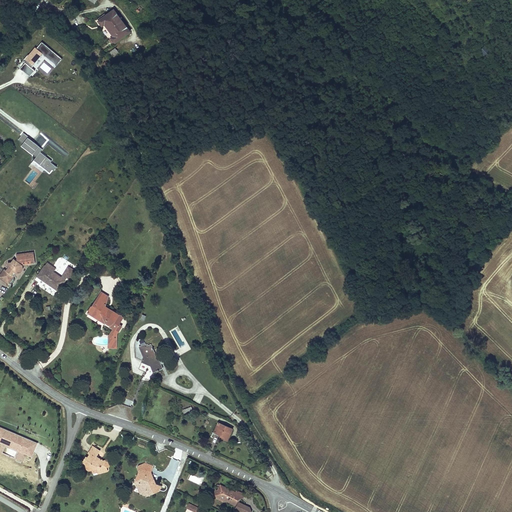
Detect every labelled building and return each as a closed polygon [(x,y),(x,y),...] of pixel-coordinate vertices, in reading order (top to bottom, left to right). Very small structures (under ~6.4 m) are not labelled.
[(133,41),(118,17),(107,24),(111,31),(114,29),(120,40),(118,41),(122,48),(133,41)] [(40,40),(18,67),(29,76),(34,70),(31,68),(42,54),(56,65),(62,58),(40,40)] [(485,45),(479,50),(485,57),(491,51),(485,45)] [(111,57),(118,54),(116,48),(109,51),(111,57)] [(35,65),(40,67),(38,72),(50,76),(55,62),(43,58),(42,61),(38,59),(35,65)] [(39,152),(42,148),(23,133),(18,140),(22,143),(21,145),(36,157),(34,161),(50,173),(56,165),(39,152)] [(15,273),(17,275),(22,274),(21,271),(21,269),(22,267),(36,264),(33,253),(15,257),(16,263),(11,265),(9,266),(9,270),(7,272),(5,271),(0,276),(0,279),(8,285),(14,278),(12,276),(15,273)] [(63,282),(44,268),(40,274),(43,276),(40,281),(56,292),(63,282)] [(92,309),(99,297),(97,295),(90,308),(92,309)] [(106,300),(99,297),(92,309),(90,308),(89,309),(94,312),(93,315),(97,318),(96,319),(113,328),(109,336),(112,348),(122,345),(119,335),(117,334),(122,323),(120,322),(123,315),(115,311),(111,312),(107,310),(106,300)] [(94,312),(89,309),(87,314),(96,319),(97,318),(93,315),(94,312)] [(162,368),(154,346),(152,347),(150,343),(146,345),(145,343),(140,345),(143,355),(142,360),(151,365),(152,370),(156,369),(156,370),(162,368)] [(230,430),(215,423),(210,433),(225,440),(230,430)] [(17,434),(14,433),(15,431),(0,424),(0,437),(10,442),(11,440),(25,446),(24,449),(31,452),(37,440),(18,432),(17,434)] [(25,446),(11,440),(10,442),(0,437),(0,439),(24,449),(25,446)] [(96,450),(89,445),(85,452),(87,453),(85,457),(82,456),(79,460),(82,462),(83,466),(86,464),(88,469),(93,467),(95,471),(103,469),(102,467),(101,464),(105,463),(104,459),(100,460),(98,458),(95,459),(92,457),(96,450)] [(151,487),(146,475),(139,472),(134,474),(133,475),(135,476),(133,481),(131,480),(130,484),(133,486),(132,490),(135,491),(134,495),(144,500),(145,496),(149,498),(151,494),(154,495),(156,489),(151,487)] [(231,494),(216,487),(213,491),(211,495),(212,499),(217,501),(218,500),(230,506),(231,505),(232,506),(229,511),(230,511),(242,511),(244,509),(233,503),(235,500),(234,499),(234,498),(236,499),(238,495),(232,492),(231,494)]
